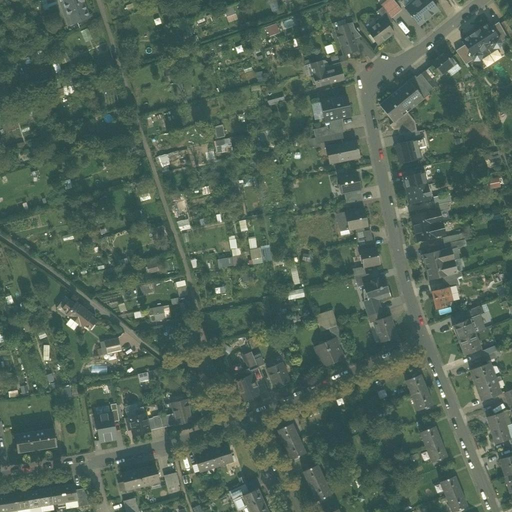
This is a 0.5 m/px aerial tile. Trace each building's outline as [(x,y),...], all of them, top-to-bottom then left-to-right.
[(66,18),(69,26),(77,23),(77,22),(83,20),(82,19),(88,17),(82,2),(84,1),(83,0),(59,0),(61,5),(64,4),(68,16),(66,18)] [(268,0),(272,14),(279,13),(276,0),(268,0)] [(392,0),(391,0),(386,4),(395,15),(401,10),(392,0)] [(403,0),(400,3),(405,9),(419,26),(438,10),(429,0),(403,0)] [(386,4),(382,8),(391,19),(395,15),(386,4)] [(224,9),(228,22),(237,19),(233,6),(224,9)] [(386,23),(391,19),(382,8),(377,12),(383,19),(386,23)] [(367,31),(377,45),(394,33),(386,23),(383,19),(367,31)] [(276,23),(266,28),(270,36),(279,32),(276,23)] [(352,36),(353,40),(361,37),(354,30),(352,23),(347,25),(350,36),(352,36)] [(473,60),(474,61),(479,60),(481,56),(480,53),(491,46),(493,48),(498,48),(500,43),(499,41),(499,40),(491,27),(488,23),(462,40),(465,45),(471,55),(471,56),(473,60)] [(499,41),(500,43),(507,38),(498,23),(491,27),(499,40),(499,41)] [(335,29),(344,56),(357,51),(353,40),(352,36),(350,36),(347,25),(335,29)] [(455,51),(465,65),(473,60),(471,56),(471,55),(465,45),(455,51)] [(440,76),(447,70),(454,65),(449,59),(444,52),(430,64),(432,65),(438,74),(440,76)] [(451,58),(449,59),(454,65),(447,70),(451,75),(460,69),(451,58)] [(313,75),(313,76),(324,74),(322,68),(323,67),(322,62),(310,65),(313,75)] [(322,68),(324,74),(340,69),(341,70),(342,70),(340,63),(323,67),(322,68)] [(303,67),(306,77),(313,75),(310,65),(303,67)] [(432,65),(427,69),(434,78),(438,74),(432,65)] [(340,69),(324,74),(313,76),(316,87),(343,80),(341,70),(340,69)] [(427,69),(421,75),(429,85),(432,89),(437,85),(432,79),(434,78),(427,69)] [(425,89),(429,85),(421,75),(420,74),(416,78),(425,89)] [(388,117),(393,123),(407,113),(429,95),(428,93),(425,89),(416,78),(414,76),(397,91),(384,101),(385,101),(379,105),(388,116),(388,117)] [(320,102),(324,121),(338,118),(350,116),(347,96),(320,102)] [(414,122),(407,113),(393,123),(389,126),(394,131),(397,130),(411,125),(414,122)] [(324,121),(326,128),(327,136),(341,133),(338,118),(324,121)] [(217,138),(225,136),(222,125),(214,127),(217,138)] [(398,136),(407,134),(412,133),(411,125),(397,130),(398,136)] [(320,137),(327,136),(326,128),(314,130),(315,138),(320,137)] [(419,132),(412,133),(407,134),(408,140),(409,142),(416,140),(416,142),(421,141),(419,132)] [(320,137),(321,144),(342,140),(341,133),(327,136),(320,137)] [(215,140),(216,152),(225,152),(225,147),(231,146),(231,138),(215,140)] [(416,140),(409,142),(405,143),(395,145),(400,164),(420,159),(416,142),(416,140)] [(326,148),(330,164),(359,158),(356,142),(326,148)] [(178,152),(159,155),(160,166),(170,164),(169,158),(179,157),(178,152)] [(403,177),(407,190),(426,186),(423,172),(403,177)] [(340,184),(342,193),(344,193),(359,190),(360,190),(356,173),(349,175),(349,174),(338,176),(340,184)] [(490,179),(491,187),(500,187),(499,178),(490,179)] [(429,198),(426,186),(407,190),(410,203),(429,198)] [(344,193),(347,205),(361,202),(359,190),(344,193)] [(448,210),(446,203),(435,205),(436,211),(438,211),(439,211),(448,210)] [(344,212),(344,213),(346,221),(348,230),(367,226),(364,210),(351,212),(351,211),(344,212)] [(436,211),(428,212),(432,225),(441,223),(439,211),(438,211),(436,211)] [(414,230),(432,225),(428,212),(410,217),(414,230)] [(336,214),(338,223),(346,221),(344,213),(336,214)] [(348,230),(346,221),(338,223),(340,232),(348,230)] [(441,223),(432,225),(434,237),(444,234),(441,223)] [(434,237),(432,225),(414,230),(417,241),(434,237)] [(356,234),(357,240),(370,237),(368,231),(356,234)] [(442,238),(444,244),(456,241),(454,235),(442,238)] [(255,236),(248,237),(249,248),(256,247),(255,236)] [(371,243),(370,237),(357,240),(358,246),(371,243)] [(230,240),(233,265),(240,264),(239,252),(237,252),(235,239),(230,240)] [(464,240),(456,241),(444,244),(445,249),(450,248),(450,249),(455,248),(465,246),(464,240)] [(268,244),(249,249),(253,265),(272,260),(268,244)] [(360,252),(363,267),(379,264),(376,248),(360,252)] [(422,255),(425,267),(453,260),(450,249),(450,248),(445,249),(422,255)] [(217,258),(218,267),(232,266),(232,257),(217,258)] [(456,272),(453,260),(425,267),(428,280),(442,276),(456,273),(456,272)] [(296,266),(290,267),(294,284),(300,283),(296,266)] [(442,276),(444,282),(456,278),(461,276),(460,271),(456,272),(456,273),(442,276)] [(353,277),(357,287),(363,285),(371,282),(370,281),(371,280),(368,274),(353,277)] [(363,301),(368,316),(381,312),(377,300),(383,298),(383,296),(389,294),(384,278),(378,280),(377,278),(371,280),(370,281),(371,282),(363,285),(368,300),(363,301)] [(458,286),(456,278),(444,282),(445,288),(448,287),(448,288),(458,286)] [(150,283),(142,285),(144,293),(152,292),(150,283)] [(178,295),(187,295),(186,283),(178,283),(178,295)] [(433,297),(437,310),(446,308),(444,303),(451,301),(448,288),(448,287),(445,288),(434,291),(435,296),(433,297)] [(291,290),(292,298),(304,297),(303,289),(291,290)] [(66,315),(67,313),(62,309),(68,301),(63,297),(56,307),(56,310),(64,317),(66,315)] [(69,300),(68,301),(62,309),(67,313),(74,304),(69,300)] [(75,302),(74,304),(67,313),(66,315),(83,328),(84,326),(89,330),(96,321),(91,317),(92,315),(76,302),(75,302)] [(168,304),(153,307),(155,321),(171,318),(168,304)] [(465,311),(468,319),(469,319),(478,315),(484,313),(481,305),(465,311)] [(314,316),(321,332),(329,329),(337,326),(332,310),(314,316)] [(368,316),(370,323),(373,322),(383,318),(381,312),(368,316)] [(478,315),(469,319),(475,334),(484,330),(478,315)] [(373,322),(380,343),(396,337),(389,316),(383,318),(373,322)] [(452,326),(458,341),(475,334),(469,319),(468,319),(452,326)] [(334,338),(336,343),(343,340),(337,326),(329,329),(333,339),(334,338)] [(481,349),(475,334),(458,341),(464,355),(481,349)] [(236,339),(242,354),(250,351),(245,336),(236,339)] [(104,341),(107,354),(121,351),(118,338),(104,341)] [(319,353),(325,366),(343,359),(337,345),(336,343),(334,338),(333,339),(314,347),(317,354),(319,353)] [(232,350),(226,345),(221,352),(227,357),(232,350)] [(481,351),(483,356),(493,352),(491,347),(481,351)] [(249,368),(251,372),(258,369),(257,367),(253,356),(251,352),(244,355),(249,368)] [(496,358),(493,352),(483,356),(485,361),(496,358)] [(259,353),(253,356),(257,367),(264,364),(259,353)] [(323,368),(325,366),(319,353),(317,354),(323,368)] [(267,369),(275,388),(289,382),(286,374),(287,373),(284,366),(282,367),(281,363),(267,369)] [(469,370),(475,385),(494,378),(489,363),(469,370)] [(238,396),(241,394),(235,382),(252,375),(251,372),(249,368),(230,376),(238,396)] [(149,372),(138,373),(139,381),(150,380),(149,372)] [(405,381),(411,396),(426,389),(420,374),(405,381)] [(241,394),(243,401),(259,394),(256,387),(257,386),(252,375),(235,382),(241,394)] [(500,393),(494,378),(475,385),(481,401),(500,393)] [(433,405),(426,389),(411,396),(417,411),(433,405)] [(511,389),(503,393),(506,399),(511,396),(511,389)] [(170,403),(173,414),(176,425),(193,421),(187,399),(170,403)] [(110,405),(112,414),(113,422),(119,421),(116,404),(110,405)] [(511,416),(510,410),(501,413),(505,426),(511,423),(511,416)] [(131,429),(133,436),(150,432),(149,430),(147,420),(145,413),(125,418),(128,429),(131,429)] [(486,417),(491,431),(505,426),(501,413),(486,417)] [(112,414),(95,417),(99,442),(104,441),(104,442),(112,440),(116,439),(113,422),(112,414)] [(169,427),(176,425),(173,414),(166,415),(169,427)] [(162,427),(162,428),(169,427),(166,415),(159,417),(162,427)] [(152,417),(152,418),(155,429),(162,427),(159,417),(159,416),(152,417)] [(149,430),(155,429),(152,418),(147,420),(149,430)] [(277,430),(283,445),(299,438),(292,423),(277,430)] [(419,433),(425,448),(441,441),(435,426),(419,433)] [(509,439),(505,426),(491,431),(495,444),(508,440),(509,439)] [(14,435),(18,453),(57,447),(54,429),(14,435)] [(306,453),(299,438),(283,445),(290,460),(306,453)] [(447,457),(441,441),(425,448),(431,463),(447,457)] [(227,445),(210,450),(216,466),(233,461),(227,445)] [(199,472),(216,466),(210,450),(193,455),(199,472)] [(511,455),(499,459),(504,476),(511,474),(511,455)] [(155,465),(138,470),(142,486),(159,481),(155,465)] [(302,472),(309,487),(324,479),(317,465),(302,472)] [(121,474),(123,482),(125,490),(142,486),(138,470),(121,474)] [(161,478),(164,490),(178,486),(175,474),(161,478)] [(439,482),(445,498),(461,491),(454,476),(439,482)] [(331,494),(324,479),(309,487),(316,501),(331,494)] [(74,484),(62,486),(64,502),(77,500),(75,489),(74,484)] [(229,491),(233,500),(249,493),(245,484),(229,491)] [(57,503),(64,502),(62,486),(50,488),(52,504),(57,503)] [(41,506),(52,504),(50,488),(38,490),(41,506)] [(77,500),(78,507),(88,505),(85,488),(75,489),(77,500)] [(238,511),(247,507),(262,500),(257,489),(249,493),(233,500),(238,511)] [(29,508),(41,506),(38,490),(26,492),(29,508)] [(452,511),(467,506),(461,491),(445,498),(451,511),(452,511)] [(17,510),(29,508),(26,492),(14,494),(17,510)] [(5,511),(17,510),(14,494),(3,496),(5,511)] [(124,502),(126,511),(131,511),(139,510),(136,499),(124,502)] [(77,500),(64,502),(65,507),(66,509),(78,507),(77,500)] [(247,507),(249,511),(264,511),(267,511),(262,500),(247,507)]
